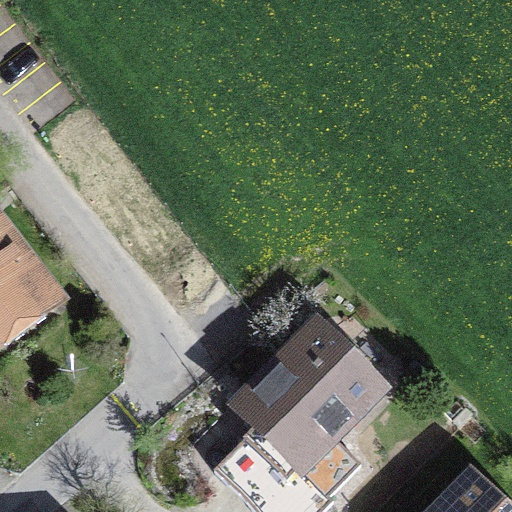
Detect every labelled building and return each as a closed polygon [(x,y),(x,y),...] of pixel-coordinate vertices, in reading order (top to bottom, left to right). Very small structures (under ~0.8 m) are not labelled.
[(0,192),(8,186),(0,175),(0,192)] [(0,343),(49,306),(0,241),(0,343)] [(291,465),(292,466),(295,464),(316,442),(323,449),(378,394),(317,335),(239,413),(291,465)] [(249,507),(254,511),(331,511),(337,506),(295,464),(292,466),(291,465),(249,507)] [(442,511),(499,511),(470,484),(442,511)]
